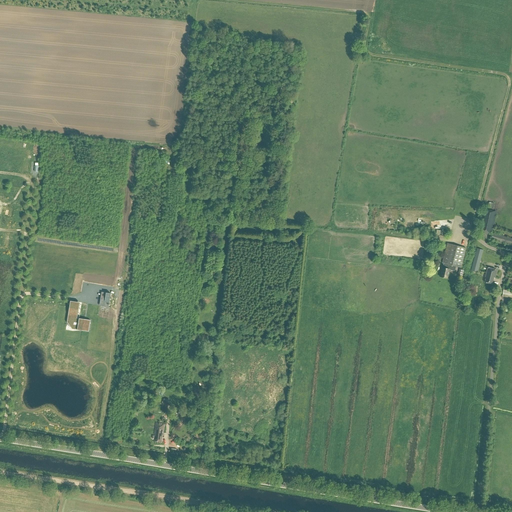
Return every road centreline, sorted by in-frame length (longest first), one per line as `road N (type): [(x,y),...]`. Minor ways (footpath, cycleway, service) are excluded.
road 1 (track): [(232,0),(363,13),(367,52),(505,75),(470,231)]
road 2 (tertiary): [(459,511),(0,438)]
road 3 (unclassified): [(478,511),(506,258),(470,231)]
road 4 (track): [(258,511),(0,471)]
